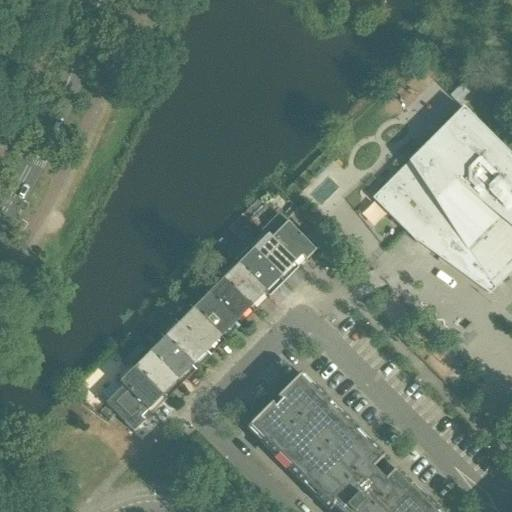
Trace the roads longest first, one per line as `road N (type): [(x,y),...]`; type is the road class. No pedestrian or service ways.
road 1 (residential): [(291,511),(209,430),(207,411),(293,325),(503,511)]
road 2 (tertiary): [(4,207),(40,145),(98,0)]
